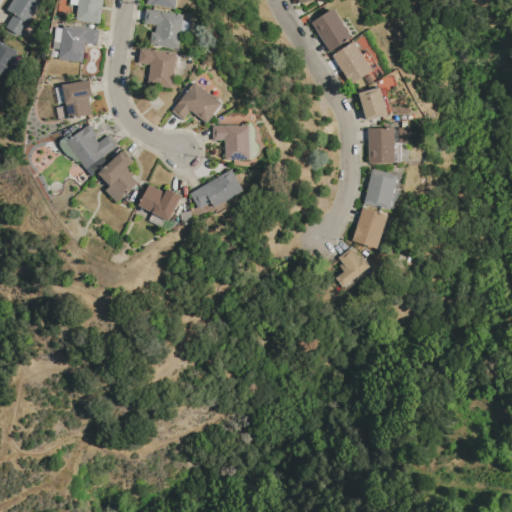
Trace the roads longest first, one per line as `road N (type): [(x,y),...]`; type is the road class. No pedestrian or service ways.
road 1 (residential): [(285,0),(355,130),(358,181),(326,243)]
road 2 (residential): [(127,0),(120,82),(141,125),(184,154)]
